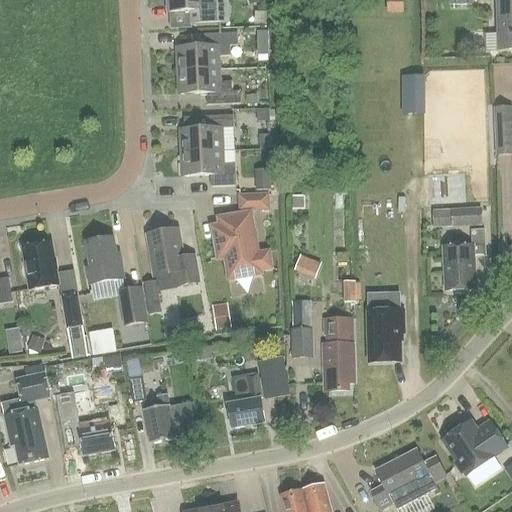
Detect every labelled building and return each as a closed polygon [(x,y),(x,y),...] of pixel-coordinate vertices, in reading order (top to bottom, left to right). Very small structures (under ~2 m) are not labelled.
[(208,0),(168,0),(169,13),(190,12),(190,24),(221,23),(220,1),(209,2),(208,0)] [(409,10),(408,0),(391,0),(392,10),(409,10)] [(511,0),(496,0),(498,52),(511,51),(511,0)] [(256,33),(256,45),(268,45),(268,33),(267,33),(256,33)] [(179,72),(220,70),(219,57),(231,57),(231,47),(239,46),(238,34),(205,35),(206,47),(178,49),(179,72)] [(179,72),(180,95),(208,94),(208,106),(241,105),(241,92),(233,93),(232,82),(220,83),(220,70),(179,72)] [(257,98),(245,99),(246,108),(257,107),(257,98)] [(511,108),(495,109),(497,158),(511,157),(511,108)] [(269,111),(257,111),(257,123),(270,123),(269,111)] [(182,154),(223,152),(222,129),(234,129),(234,116),(209,117),(209,129),(181,131),(182,154)] [(271,136),(259,136),(260,150),(271,150),(271,136)] [(182,154),(183,177),(211,176),(212,188),(237,187),(236,166),(224,166),(223,152),(182,154)] [(370,157),(371,171),(399,169),(398,156),(370,157)] [(239,215),(270,213),(269,196),(238,197),(239,215)] [(305,197),(293,198),(293,211),(306,211),(305,197)] [(452,229),(483,228),(482,210),(451,211),(452,229)] [(258,255),(251,216),(251,215),(220,220),(223,236),(216,237),(216,241),(215,244),(216,253),(219,255),(220,259),(227,258),(231,279),(261,274),(260,271),(272,269),(269,253),(258,255)] [(149,236),(156,277),(177,273),(180,286),(199,283),(195,257),(183,259),(178,231),(149,236)] [(444,249),(447,293),(476,292),(474,257),(487,257),(485,231),(472,232),(472,247),(444,249)] [(114,238),(87,243),(91,268),(87,269),(90,286),(125,280),(122,264),(119,264),(114,238)] [(30,291),(60,286),(53,243),(22,248),(30,291)] [(301,257),(295,272),(305,276),(311,261),(301,257)] [(0,305),(14,303),(9,278),(0,279),(0,305)] [(156,282),(144,284),(149,316),(161,314),(156,282)] [(356,283),(344,283),(345,305),(356,304),(356,283)] [(143,290),(119,294),(125,329),(149,325),(143,290)] [(400,294),(367,295),(367,312),(369,364),(401,363),(400,346),(400,335),(404,334),(403,311),(401,311),(400,294)] [(68,329),(84,327),(78,295),(62,298),(68,329)] [(294,361),(314,361),(313,331),(312,331),(311,303),(293,304),(294,361)] [(228,306),(212,308),(216,332),(231,330),(228,306)] [(326,338),(326,345),(324,345),(325,394),(350,393),(350,386),(356,386),(354,319),(325,320),(325,338),(326,338)] [(198,324),(187,325),(188,338),(199,337),(198,324)] [(21,341),(7,344),(9,357),(23,354),(21,341)] [(284,344),(269,345),(269,353),(284,351),(284,344)] [(23,404),(51,398),(46,375),(43,375),(41,367),(24,371),(26,379),(18,381),(23,404)] [(246,402),(228,405),(233,430),(267,424),(259,380),(258,375),(255,376),(234,379),(237,399),(245,397),(246,402)] [(147,400),(143,377),(129,379),(133,403),(147,400)] [(75,394),(57,397),(66,450),(82,447),(79,425),(81,425),(79,419),(79,414),(75,394)] [(151,445),(176,440),(168,395),(158,397),(161,408),(145,411),(151,445)] [(50,460),(38,409),(5,417),(12,448),(16,447),(21,466),(50,460)] [(84,457),(116,451),(111,420),(81,425),(79,425),(82,447),(84,457)] [(465,478),(508,450),(490,422),(477,430),(472,422),(442,441),(455,461),(454,465),(460,475),(463,474),(465,478)] [(384,488),(372,494),(381,511),(395,505),(398,511),(437,490),(434,484),(446,478),(436,459),(424,465),(417,452),(376,473),(384,488)] [(331,511),(325,486),(303,491),(308,511),(331,511)] [(285,511),(308,511),(303,491),(281,497),(285,511)]
